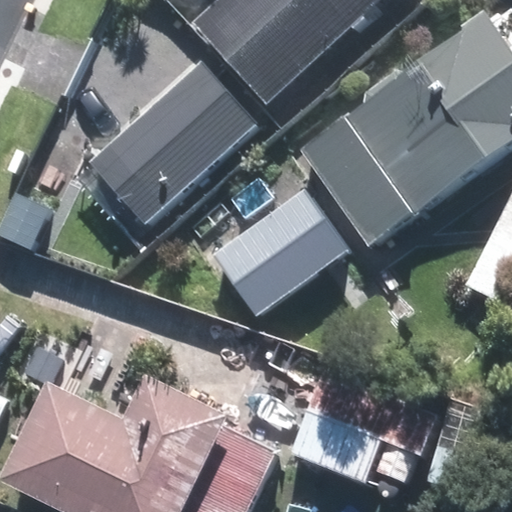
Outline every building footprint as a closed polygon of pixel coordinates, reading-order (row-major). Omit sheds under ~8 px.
[(230,0),(189,37),(262,118),(394,0),(230,0)] [(403,90),(302,157),(369,253),(511,152),(511,55),(493,29),(403,90)] [(102,161),(157,222),(249,139),(194,77),(102,161)] [(222,258),(260,319),(359,259),(319,198),(222,258)] [(511,219),(476,286),(511,305),(511,219)] [(318,358),(257,337),(245,373),(306,394),(318,358)] [(306,456),(381,487),(386,473),(419,486),(430,457),(439,461),(456,417),(341,370),(306,456)] [(22,486),(73,511),(261,511),(286,463),(244,442),(252,424),(167,383),(144,428),(69,392),(22,486)]
